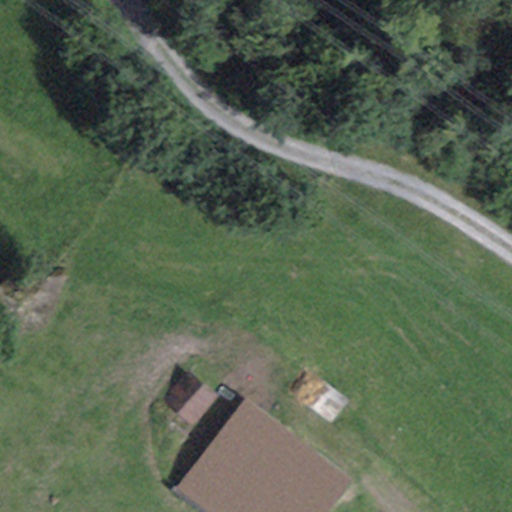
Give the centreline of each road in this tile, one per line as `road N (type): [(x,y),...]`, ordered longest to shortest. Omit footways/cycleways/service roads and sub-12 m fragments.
road 1 (track): [(511,251),(403,181),(218,126),(179,87),(126,0)]
road 2 (track): [(423,511),(224,346)]
